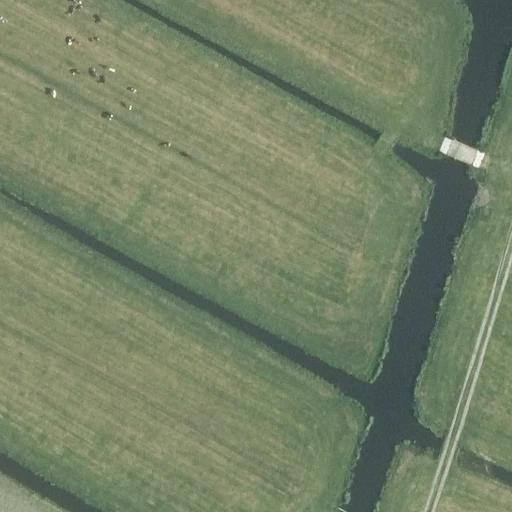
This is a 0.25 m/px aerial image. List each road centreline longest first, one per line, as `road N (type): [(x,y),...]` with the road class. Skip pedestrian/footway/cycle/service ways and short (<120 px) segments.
road 1 (track): [(431,511),(511,260)]
road 2 (track): [(0,429),(144,511)]
